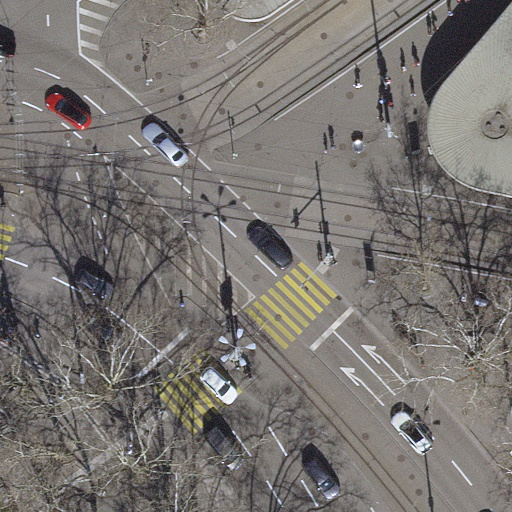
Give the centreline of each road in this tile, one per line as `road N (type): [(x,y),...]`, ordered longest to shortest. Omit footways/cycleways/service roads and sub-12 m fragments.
road 1 (secondary): [(490,511),(339,337),(188,190),(87,99),(37,72)]
road 2 (primary): [(106,286),(252,456),(287,511)]
road 3 (primary): [(37,72),(106,286)]
